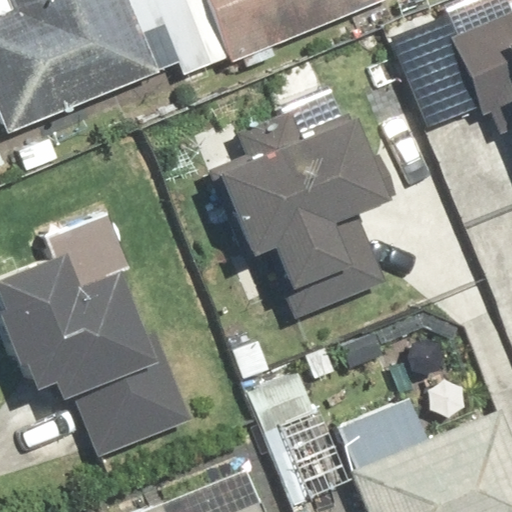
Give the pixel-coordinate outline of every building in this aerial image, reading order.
[(0,101),(11,129),(176,61),(182,74),(231,54),(208,0),(15,0),(17,4),(0,11),(0,101)] [(213,0),(237,59),(381,0),(213,0)] [(511,0),(509,0),(449,28),(489,117),(511,107),(511,0)] [(359,111),(220,165),(250,244),(273,236),(301,308),(384,277),(365,228),(346,236),(336,212),(390,191),(359,111)] [(81,235),(0,272),(0,312),(31,380),(51,370),(63,396),(71,393),(98,451),(190,408),(120,258),(97,269),(81,235)] [(313,410),(297,370),(248,390),(264,430),(313,410)] [(411,394),(337,426),(374,511),(511,511),(511,454),(493,409),(429,437),(411,394)] [(266,511),(246,464),(136,511),(266,511)]
